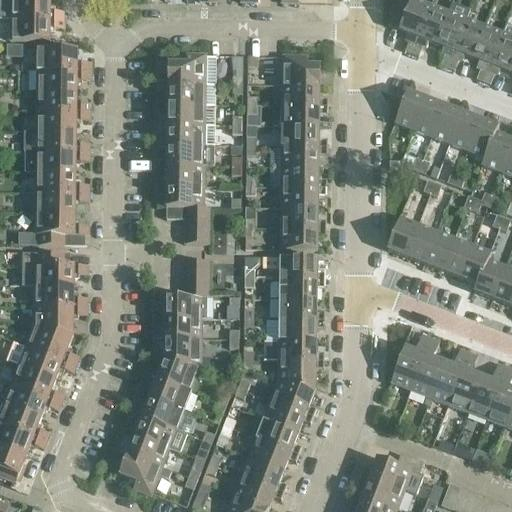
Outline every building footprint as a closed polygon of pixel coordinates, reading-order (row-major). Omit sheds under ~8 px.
[(412,57),(431,9),(408,0),(400,0),(393,19),(404,23),(400,33),(408,36),(407,40),(410,43),(405,55),(412,57)] [(10,23),(64,23),(64,15),(50,15),(50,3),(10,2),(10,23)] [(448,71),(467,22),(471,12),(453,6),(449,15),(437,47),(444,50),(442,56),(446,58),(442,69),(448,71)] [(412,57),(419,60),(423,49),(427,51),(429,44),(437,47),(449,15),(431,9),(412,57)] [(465,58),(472,61),(485,29),(467,22),(448,71),(455,74),(459,63),(463,64),(465,58)] [(64,32),(64,23),(10,23),(10,44),(50,45),(50,32),(64,32)] [(511,28),(506,26),(503,36),(490,68),(488,74),(484,85),(490,87),(495,77),(498,78),(501,72),(508,75),(511,64),(511,28)] [(481,71),(477,83),(484,85),(488,74),(490,68),(503,36),(485,29),(472,61),(480,64),(477,70),(481,71)] [(8,59),(23,59),(24,46),(9,46),(8,59)] [(37,74),(91,74),(91,66),(77,66),(77,53),(37,52),(37,74)] [(168,66),(168,87),(216,88),(216,60),(206,60),(206,58),(186,58),(186,67),(185,67),(185,59),(174,58),(173,66),(168,66)] [(282,89),(320,89),(320,68),(307,68),(307,60),(282,59),(282,89)] [(258,70),(258,61),(249,61),(248,70),(258,70)] [(37,74),(37,94),(77,95),(77,87),(79,87),(82,83),(91,83),(91,74),(37,74)] [(234,89),(243,89),(243,80),(234,80),(234,89)] [(167,108),(205,108),(215,108),(216,88),(168,87),(167,108)] [(243,89),(234,89),(233,98),(243,98),(243,89)] [(319,102),(320,89),(282,89),(282,109),(328,110),(328,102),(319,102)] [(37,94),(36,115),(90,115),(91,107),(77,106),(77,95),(37,94)] [(414,134),(426,102),(408,95),(396,127),(414,134)] [(248,109),(257,109),(258,100),(248,100),(248,109)] [(414,134),(432,141),(444,109),(426,102),(414,134)] [(167,128),(205,129),(215,129),(215,108),(205,108),(167,108),(167,128)] [(257,109),(248,109),(248,118),(257,118),(257,109)] [(281,130),(319,130),(319,118),(328,118),(328,110),(282,109),(281,130)] [(432,141),(450,148),(462,116),(444,109),(432,141)] [(36,115),(36,135),(76,136),(76,124),(90,124),(90,115),(36,115)] [(450,148),(468,155),(480,122),(462,116),(450,148)] [(233,129),(243,129),(243,120),(233,120),(233,129)] [(468,155),(485,161),(486,162),(495,137),(496,137),(499,130),(480,122),(468,155)] [(167,149),(204,149),(215,149),(215,129),(205,129),(167,128),(167,149)] [(243,129),(233,129),(233,138),(243,139),(243,129)] [(281,130),(281,150),(327,151),(327,143),(319,143),(319,130),(281,130)] [(36,135),(36,155),(36,156),(90,156),(90,147),(81,147),(78,143),(76,143),(76,136),(36,135)] [(483,169),(501,176),(511,145),(511,143),(496,137),(495,137),(486,162),(485,161),(483,169)] [(247,150),(257,150),(257,141),(248,141),(247,150)] [(511,179),(511,145),(501,176),(511,179)] [(167,149),(167,170),(204,170),(204,149),(167,149)] [(257,150),(247,150),(247,159),(257,159),(257,150)] [(281,150),(281,171),(319,171),(319,159),(327,159),(327,151),(281,150)] [(24,176),(36,176),(75,177),(76,169),(77,169),(80,165),(90,165),(90,156),(36,156),(36,155),(24,155),(24,176)] [(232,170),(242,170),(242,161),(233,161),(232,170)] [(419,175),(423,164),(417,161),(412,173),(419,175)] [(423,164),(419,175),(426,178),(430,167),(423,164)] [(166,190),(204,191),(204,170),(167,170),(166,190)] [(242,170),(232,170),(232,179),(242,179),(242,170)] [(281,171),(281,191),(327,192),(327,184),(318,184),(319,171),(281,171)] [(455,189),(459,178),(452,175),(448,186),(455,189)] [(36,176),(35,197),(89,197),(89,188),(75,188),(75,177),(36,176)] [(459,178),(455,189),(462,192),(466,180),(459,178)] [(247,191),(256,191),(256,182),(247,182),(247,191)] [(431,198),(435,187),(428,184),(424,195),(431,198)] [(435,187),(431,198),(437,200),(442,189),(435,187)] [(166,190),(166,211),(186,211),(204,211),(204,191),(166,190)] [(256,191),(247,191),(246,200),(256,200),(256,191)] [(280,212),(318,212),(318,200),(326,200),(327,192),(281,191),(280,212)] [(488,210),(492,199),(485,196),(482,204),(481,208),(488,210)] [(35,217),(75,218),(75,205),(89,206),(89,197),(35,197),(35,217)] [(471,213),(476,202),(469,199),(464,211),(471,213)] [(492,199),(488,210),(495,213),(499,202),(492,199)] [(476,202),(471,213),(478,216),(481,208),(482,204),(476,202)] [(232,212),(241,212),(242,203),(232,203),(232,212)] [(204,211),(186,211),(185,223),(209,224),(210,212),(204,211)] [(280,212),(280,232),(326,233),(326,225),(318,224),(318,212),(280,212)] [(39,238),(38,249),(64,249),(65,238),(88,238),(89,229),(75,229),(75,218),(35,217),(35,238),(39,238)] [(500,233),(504,221),(497,219),(493,230),(500,233)] [(388,253),(407,260),(419,228),(400,221),(388,253)] [(504,221),(500,233),(507,235),(511,224),(504,221)] [(209,224),(185,223),(185,235),(209,236),(209,224)] [(246,231),(255,232),(256,223),(247,223),(246,231)] [(437,235),(419,228),(407,260),(425,267),(437,235)] [(255,232),(246,231),(246,240),(255,241),(255,232)] [(280,253),(317,254),(318,241),(326,241),(326,233),(280,232),(280,253)] [(209,236),(185,235),(185,247),(209,248),(209,236)] [(455,242),(437,235),(425,267),(443,274),(455,242)] [(461,281),(473,249),(455,242),(443,274),(461,281)] [(461,281),(478,287),(478,288),(488,263),(489,263),(492,256),(473,249),(461,281)] [(34,289),(74,289),(74,282),(76,282),(79,278),(88,279),(88,269),(64,269),(64,257),(38,257),(38,268),(34,268),(34,289)] [(280,261),(279,283),(325,283),(325,275),(317,275),(317,262),(280,261)] [(493,302),(506,270),(489,263),(488,263),(478,288),(478,287),(475,295),(493,302)] [(185,277),(209,277),(209,265),(185,264),(185,277)] [(493,302),(511,309),(511,307),(511,272),(506,270),(493,302)] [(245,282),(255,282),(255,274),(246,273),(245,282)] [(185,289),(208,289),(209,277),(185,277),(185,289)] [(255,282),(245,282),(245,291),(255,291),(255,282)] [(279,303),(317,304),(317,291),(325,291),(325,283),(279,283),(279,303)] [(34,289),(34,310),(87,310),(88,302),(74,302),(74,289),(34,289)] [(208,301),(208,300),(208,289),(185,289),(184,301),(208,301)] [(165,300),(164,321),(202,322),(212,322),(213,301),(208,301),(184,301),(165,300)] [(240,311),(240,302),(231,302),(231,310),(240,311)] [(279,324),(325,324),(325,316),(316,316),(317,304),(279,303),(279,324)] [(33,330),(73,338),(73,319),(87,319),(87,310),(34,310),(33,330)] [(245,323),(254,323),(254,314),(245,314),(245,323)] [(202,342),(202,322),(164,321),(164,342),(202,342)] [(254,323),(245,323),(245,332),(254,332),(254,323)] [(279,324),(278,344),(316,345),(316,332),(325,332),(325,324),(279,324)] [(73,338),(33,330),(26,349),(76,369),(79,361),(66,356),(73,338)] [(230,343),(240,343),(240,334),(230,334),(230,343)] [(406,351),(392,387),(411,394),(431,342),(422,339),(416,355),(406,351)] [(164,362),(201,370),(202,342),(164,342),(164,362)] [(431,342),(411,394),(430,401),(444,365),(434,361),(440,345),(431,342)] [(240,343),(230,343),(230,352),(239,352),(240,343)] [(278,365),(324,365),(324,357),(316,357),(316,345),(278,344),(278,365)] [(19,369),(56,382),(60,372),(73,377),(76,369),(26,349),(19,369)] [(444,365),(430,401),(449,409),(469,356),(460,353),(454,369),(444,365)] [(244,364),(254,364),(254,355),(244,355),(244,364)] [(469,356),(449,409),(468,416),(482,380),(472,376),(478,360),(469,356)] [(156,382),(192,395),(201,370),(164,362),(156,382)] [(254,364),(244,364),(244,373),(254,373),(254,364)] [(278,385),(315,392),(316,373),(324,373),(324,365),(278,365),(278,385)] [(482,380),(468,416),(488,423),(507,371),(498,368),(492,384),(482,380)] [(11,388),(62,407),(65,399),(52,394),(56,382),(19,369),(11,388)] [(511,372),(507,371),(488,423),(506,431),(511,415),(511,391),(510,391),(511,385),(511,372)] [(149,401),(184,414),(192,395),(156,382),(149,401)] [(239,391),(248,395),(251,386),(242,383),(239,391)] [(278,385),(270,404),(313,421),(316,413),(308,410),(315,392),(278,385)] [(62,407),(11,388),(4,407),(41,421),(46,410),(59,415),(62,407)] [(248,395),(239,391),(235,400),(244,403),(248,395)] [(218,405),(227,409),(230,400),(221,397),(218,405)] [(142,420),(177,434),(184,414),(149,401),(142,420)] [(270,404),(263,423),(298,437),(303,425),(310,428),(313,421),(270,404)] [(227,409),(218,405),(215,414),(224,417),(227,409)] [(41,421),(4,407),(0,416),(0,426),(47,445),(50,437),(37,432),(41,421)] [(187,438),(177,434),(142,420),(134,439),(169,453),(179,457),(187,438)] [(224,429),(233,433),(236,424),(227,421),(224,429)] [(256,442),(299,459),(302,451),(294,448),(298,437),(263,423),(256,442)] [(47,445),(0,426),(0,448),(27,459),(31,448),(44,453),(47,445)] [(233,433),(224,429),(221,438),(230,441),(233,433)] [(203,444),(212,447),(215,438),(206,435),(203,444)] [(162,472),(169,453),(134,439),(127,459),(162,472)] [(248,462),(283,475),(288,463),(296,466),(299,459),(256,442),(248,462)] [(196,463),(205,467),(212,447),(203,444),(196,463)] [(0,448),(0,480),(16,486),(27,459),(0,448)] [(419,479),(424,466),(401,457),(397,468),(377,461),(372,473),(365,470),(362,477),(405,493),(411,476),(419,479)] [(151,500),(162,472),(127,459),(119,478),(136,484),(133,493),(151,500)] [(209,467),(218,471),(222,462),(213,459),(209,467)] [(248,462),(241,481),(284,497),(287,489),(279,486),(283,475),(248,462)] [(188,482),(197,486),(201,476),(205,467),(196,463),(188,482)] [(218,471),(209,467),(206,476),(215,479),(218,471)] [(395,511),(397,511),(405,493),(362,477),(359,485),(367,488),(362,499),(395,511)] [(234,500),(265,511),(269,511),(273,501),(281,504),(284,497),(241,481),(234,500)] [(197,486),(188,482),(185,490),(194,493),(197,486)] [(441,509),(450,511),(453,511),(461,491),(450,486),(441,509)] [(453,511),(466,511),(473,495),(461,491),(453,511)] [(466,511),(479,511),(484,500),(473,495),(466,511)] [(395,511),(362,499),(358,511),(350,508),(348,511),(395,511)] [(265,511),(234,500),(228,511),(265,511)] [(479,511),(492,511),(496,504),(484,500),(479,511)] [(435,511),(437,507),(428,503),(424,511),(435,511)]
